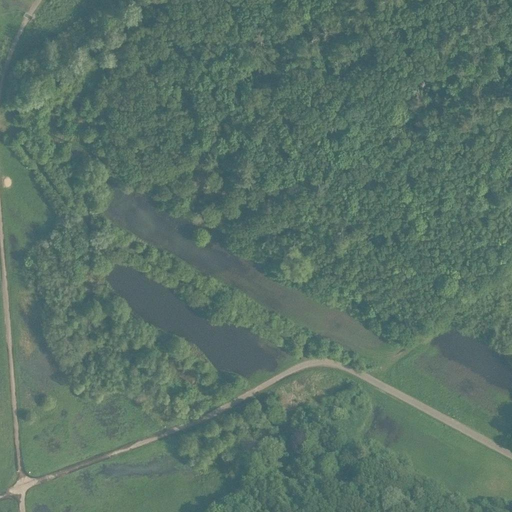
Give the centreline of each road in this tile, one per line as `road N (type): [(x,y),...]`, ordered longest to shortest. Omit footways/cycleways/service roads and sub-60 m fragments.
road 1 (unknown): [(215,0),(175,37),(102,186),(78,215),(68,286),(91,331),(206,389),(341,475),(329,511)]
road 2 (unclassified): [(511,458),(327,357),(211,414),(22,486)]
